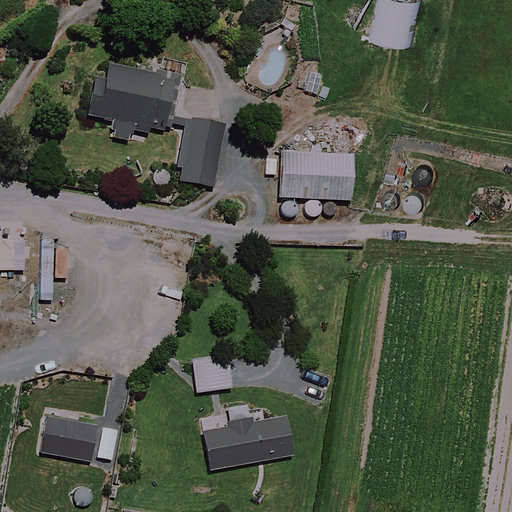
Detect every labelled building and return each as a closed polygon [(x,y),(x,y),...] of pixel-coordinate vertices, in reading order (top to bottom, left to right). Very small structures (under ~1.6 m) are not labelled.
[(417,1),(412,0),(379,0),(371,39),(407,46),(417,1)] [(102,77),(92,74),(83,120),(107,125),(106,132),(110,132),(109,140),(128,144),(130,134),(148,138),(148,133),(176,138),(180,119),(174,118),(185,63),(148,56),(145,71),(105,64),(102,77)] [(296,91),(304,93),(302,100),(314,102),(320,75),(309,72),(307,81),(299,79),(296,91)] [(223,127),(188,120),(176,183),(212,189),(223,127)] [(349,204),(350,157),(278,154),(276,201),(349,204)] [(0,271),(19,271),(19,242),(6,242),(6,237),(0,236),(0,271)] [(222,424),(223,429),(198,433),(205,473),(287,459),(280,419),(247,425),(247,420),(222,424)]
